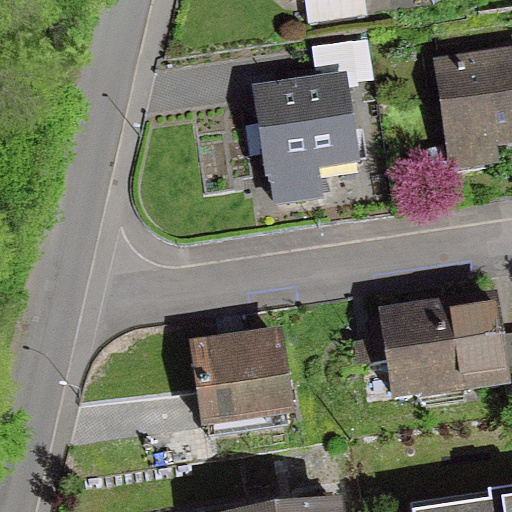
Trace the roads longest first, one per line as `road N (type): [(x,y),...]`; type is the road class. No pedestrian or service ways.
road 1 (residential): [(511,258),(134,307),(89,301),(57,284)]
road 2 (residential): [(57,284),(134,0)]
road 3 (residential): [(3,511),(57,284)]
